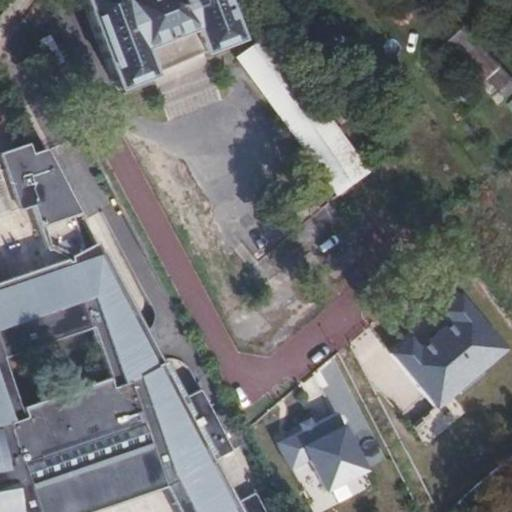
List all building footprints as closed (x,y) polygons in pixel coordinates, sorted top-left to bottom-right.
[(220,0),(80,0),(113,91),(150,78),(140,50),(191,32),(201,57),(236,44),(220,0)] [(370,136),(270,0),(253,0),(358,145),(370,136)] [(20,22),(45,68),(58,61),(30,8),(20,22)] [(480,85),(499,68),(466,27),(446,44),(480,85)] [(237,60),(335,193),(364,172),(266,38),(237,60)] [(48,74),(65,106),(72,103),(55,70),(48,74)] [(32,167),(29,158),(1,168),(7,183),(0,185),(0,189),(8,214),(16,211),(17,213),(31,208),(47,252),(51,250),(70,259),(71,263),(0,287),(0,511),(78,511),(166,487),(179,511),(264,511),(255,493),(232,504),(217,511),(207,511),(200,498),(223,486),(211,463),(233,451),(201,389),(187,396),(168,361),(160,365),(98,251),(98,250),(97,249),(96,248),(95,248),(94,248),(93,247),(93,248),(92,248),(91,248),(84,251),(77,226),(83,224),(48,162),(32,167)] [(356,188),(412,265),(443,243),(386,165),(356,188)] [(0,219),(9,216),(8,214),(0,189),(0,219)] [(408,337),(389,353),(433,407),(503,350),(459,296),(440,311),(448,321),(416,347),(408,337)] [(393,406),(409,426),(430,409),(414,389),(393,406)] [(333,410),(274,439),(289,470),(308,460),(322,488),(362,469),(333,410)] [(423,443),(447,428),(435,410),(412,425),(423,443)] [(217,511),(232,504),(223,486),(200,498),(207,511),(217,511)]
